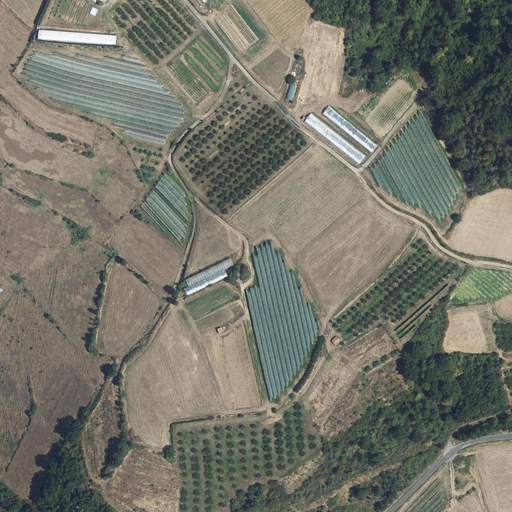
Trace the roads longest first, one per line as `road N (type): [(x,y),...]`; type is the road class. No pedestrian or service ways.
road 1 (track): [(234,61),(214,106),(169,156),(193,199),(195,229),(173,293),(117,364),(75,441),(95,494)]
road 2 (track): [(193,199),(246,247),(237,278),(246,314),(221,334),(198,336),(180,301),(203,215)]
road 3 (track): [(324,147),(383,205),(422,223),(439,247),(464,261),(511,268)]
road 4 (track): [(243,239),(271,237),(324,324),(282,398),(268,405)]
road 5 (unclassified): [(182,0),(324,147)]
road 6 (tertiary): [(511,437),(450,452),(390,511)]
